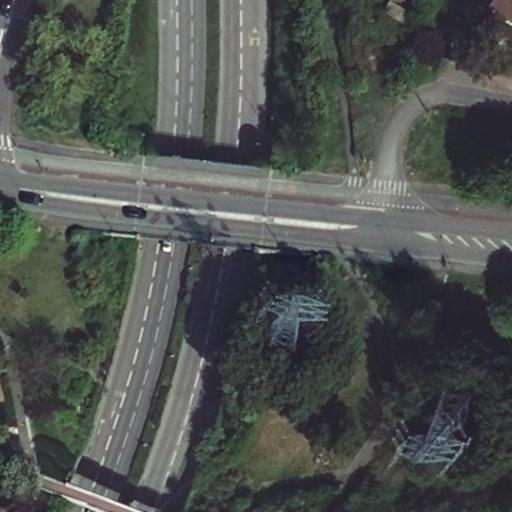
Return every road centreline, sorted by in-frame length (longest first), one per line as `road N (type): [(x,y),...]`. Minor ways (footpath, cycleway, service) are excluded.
road 1 (primary): [(191,0),(188,135),(168,283),(132,421),(97,511)]
road 2 (primary): [(153,511),(201,363),(222,262),(237,143),(241,0)]
road 3 (secondary): [(511,233),(13,180)]
road 4 (secondary): [(39,203),(511,261)]
road 5 (primary): [(6,23),(1,94),(13,180)]
